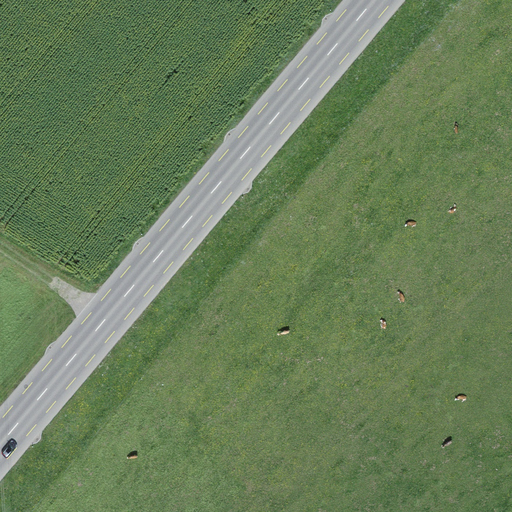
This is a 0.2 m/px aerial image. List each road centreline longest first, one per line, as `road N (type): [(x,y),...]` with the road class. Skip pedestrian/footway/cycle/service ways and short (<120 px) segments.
road 1 (primary): [(375,0),(0,445)]
road 2 (track): [(0,246),(108,317)]
